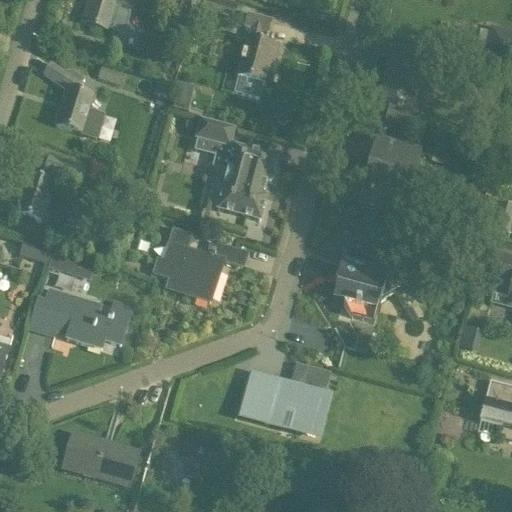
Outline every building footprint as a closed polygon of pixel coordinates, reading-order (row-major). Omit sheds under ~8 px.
[(130,13),(133,0),(88,0),(81,25),(107,33),(114,8),(130,13)] [(198,0),(175,0),(168,24),(190,30),(198,0)] [(216,11),(219,0),(218,0),(200,0),(198,9),(207,12),(208,9),(216,11)] [(264,46),(271,22),(247,15),(243,30),(250,31),(247,41),(234,92),(258,99),(262,86),(266,70),(271,72),(277,49),(264,46)] [(480,63),(511,71),(511,35),(489,29),(480,63)] [(410,111),(423,59),(392,50),(378,103),(410,111)] [(66,77),(51,66),(42,77),(66,94),(55,129),(80,136),(92,98),(76,93),(84,83),(69,72),(66,77)] [(116,87),(120,75),(101,70),(97,81),(116,87)] [(167,99),(169,87),(160,85),(157,97),(167,99)] [(187,114),(194,89),(179,85),(172,110),(187,114)] [(228,150),(233,132),(200,123),(195,141),(228,150)] [(417,216),(422,198),(408,194),(419,154),(375,142),(357,207),(401,219),(403,212),(417,216)] [(269,185),(276,161),(233,149),(227,172),(222,171),(218,188),(222,189),(216,212),(259,224),(265,200),(261,199),(265,184),(269,185)] [(448,169),(451,157),(434,153),(431,164),(448,169)] [(68,183),(73,168),(47,159),(42,174),(46,175),(43,184),(26,179),(14,217),(41,225),(53,187),(55,178),(68,183)] [(195,255),(185,251),(190,238),(172,232),(162,263),(156,261),(151,276),(167,281),(164,292),(208,306),(222,262),(196,254),(195,255)] [(47,267),(51,252),(23,243),(18,258),(47,267)] [(249,264),(251,251),(218,244),(216,258),(249,264)] [(511,249),(490,244),(486,262),(501,266),(495,293),(508,297),(506,306),(511,307),(511,249)] [(73,261),(52,255),(47,271),(68,278),(73,261)] [(380,276),(341,264),(334,289),(335,289),(331,303),(375,315),(379,302),(413,283),(414,277),(383,268),(380,276)] [(99,310),(48,294),(44,305),(37,303),(28,331),(54,339),(56,333),(67,337),(65,342),(100,352),(103,343),(119,348),(130,312),(113,307),(108,323),(96,319),(99,310)] [(479,344),(461,339),(459,350),(476,354),(479,344)] [(250,408),(247,420),(280,429),(283,415),(295,418),(292,432),(313,438),(325,395),(327,389),(290,380),(288,389),(257,381),(255,390),(247,388),(242,406),(250,408)] [(511,411),(483,404),(478,424),(499,429),(496,441),(511,444),(511,411)] [(128,484),(136,457),(73,439),(65,467),(128,484)] [(198,455),(201,445),(185,440),(180,457),(194,461),(196,455),(198,455)]
